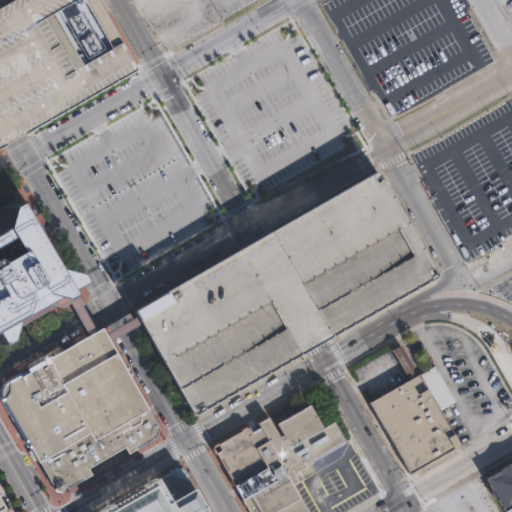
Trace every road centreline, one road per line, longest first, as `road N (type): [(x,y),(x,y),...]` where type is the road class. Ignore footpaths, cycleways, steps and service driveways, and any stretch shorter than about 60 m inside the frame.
road 1 (residential): [(0,364),(248,221)]
road 2 (tertiary): [(413,511),(328,361)]
road 3 (tertiary): [(22,153),(109,300)]
road 4 (tertiary): [(248,221),(164,73)]
road 5 (residential): [(385,144),(302,0)]
road 6 (residential): [(164,73),(22,153)]
road 7 (tertiary): [(109,300),(189,440)]
road 8 (secondary): [(328,361),(189,440)]
road 9 (residential): [(248,221),(385,144)]
road 10 (residential): [(463,276),(385,144)]
road 11 (secondary): [(378,511),(511,435)]
road 12 (residential): [(293,0),(164,73)]
road 13 (secondary): [(385,144),(511,70)]
road 14 (secondary): [(189,440),(64,511)]
road 15 (residential): [(511,362),(477,319),(408,317)]
road 16 (tertiary): [(318,342),(256,235)]
